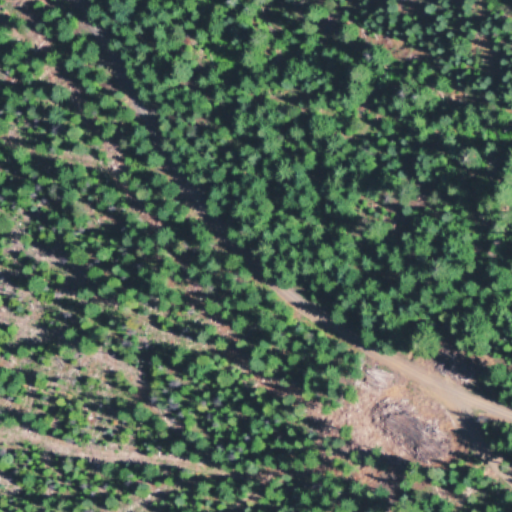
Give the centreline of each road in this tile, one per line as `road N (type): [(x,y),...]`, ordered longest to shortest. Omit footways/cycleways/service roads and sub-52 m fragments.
road 1 (track): [(64,0),(212,230),(383,364),(511,417)]
road 2 (track): [(491,511),(458,463),(441,388)]
